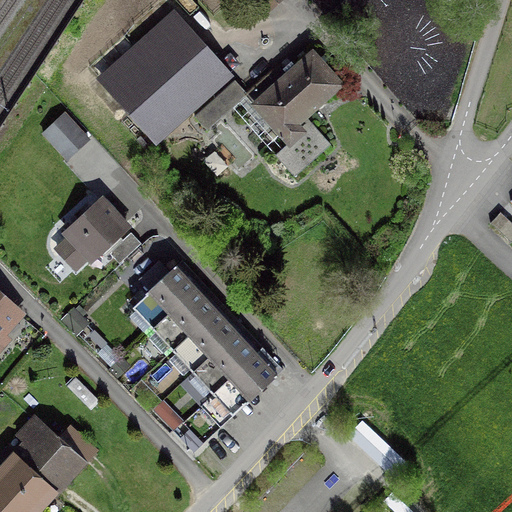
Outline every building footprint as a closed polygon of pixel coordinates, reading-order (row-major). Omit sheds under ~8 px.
[(254,0),(267,13),(281,0),(254,0)] [(154,140),(229,73),(182,21),(107,87),(154,140)] [(341,84),(313,53),(296,68),(287,59),(247,94),(235,81),(195,117),(207,130),(246,95),(289,143),(276,155),(295,176),(330,144),(306,116),(341,84)] [(67,159),(88,139),(65,114),(44,133),(67,159)] [(104,242),(108,247),(128,228),(104,200),(101,199),(66,231),(71,236),(58,248),(76,268),(104,242)] [(511,223),(500,213),(490,223),(511,243),(511,241),(511,223)] [(141,243),(132,233),(110,253),(119,263),(141,243)] [(233,414),(278,375),(269,365),(248,343),(229,323),(209,301),(191,282),(176,266),(133,307),(233,414)] [(0,333),(18,313),(0,296),(0,333)] [(96,452),(72,430),(61,443),(34,418),(18,435),(33,449),(24,459),(18,454),(0,473),(0,509),(3,511),(33,511),(52,492),(47,487),(75,457),(84,464),(96,452)]
